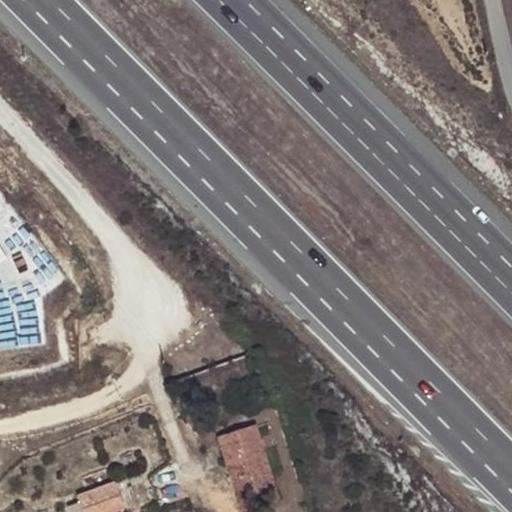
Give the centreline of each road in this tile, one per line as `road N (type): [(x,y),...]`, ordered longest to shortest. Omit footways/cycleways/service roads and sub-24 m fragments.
road 1 (motorway): [(37,0),(511,485)]
road 2 (motorway): [(511,275),(241,0)]
road 3 (residential): [(0,112),(135,267),(152,343),(126,388)]
road 4 (track): [(126,388),(0,420)]
